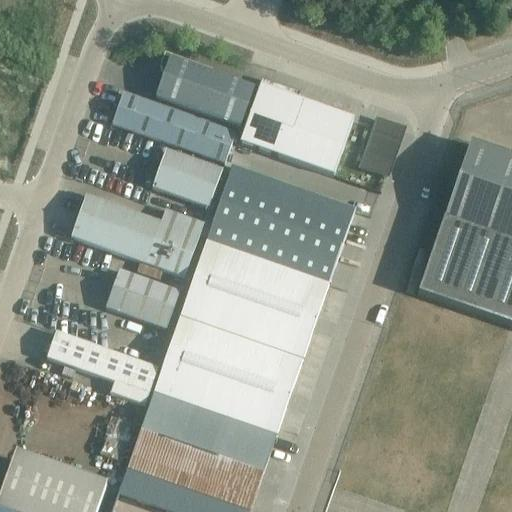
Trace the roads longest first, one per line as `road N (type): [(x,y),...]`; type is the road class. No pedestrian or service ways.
road 1 (unclassified): [(304,492),(426,136),(429,89)]
road 2 (unclassified): [(429,89),(371,83),(167,13),(119,19)]
road 3 (unclassified): [(119,19),(89,51),(34,205)]
road 4 (unclassified): [(460,511),(511,368)]
